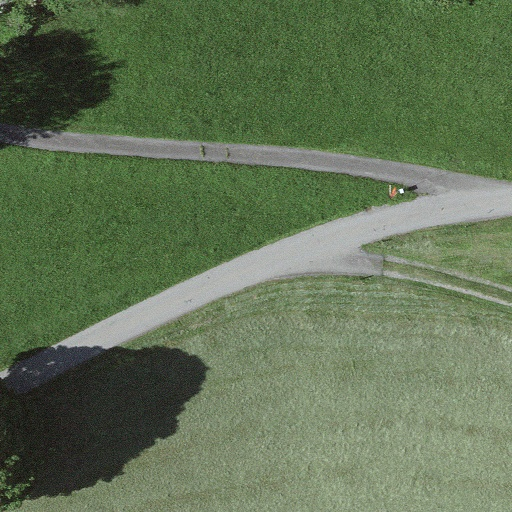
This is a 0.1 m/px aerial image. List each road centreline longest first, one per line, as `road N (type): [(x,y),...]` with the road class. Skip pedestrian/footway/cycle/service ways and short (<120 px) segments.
road 1 (track): [(511,199),(472,202),(314,249),(0,394)]
road 2 (track): [(472,202),(412,178),(0,136)]
road 3 (track): [(314,249),(511,299)]
